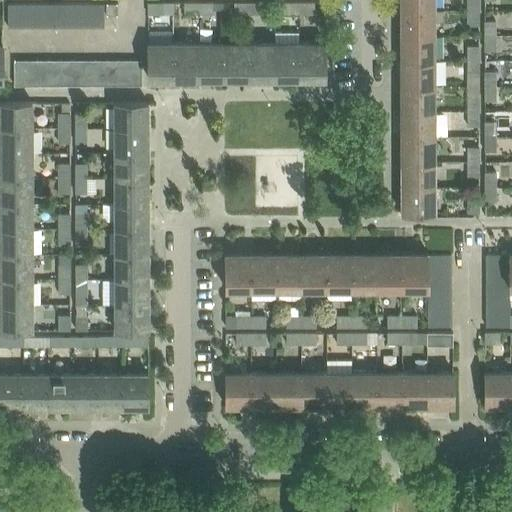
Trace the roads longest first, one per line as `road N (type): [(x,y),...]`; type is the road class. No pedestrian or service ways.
road 1 (tertiary): [(178,450),(511,449)]
road 2 (residential): [(178,450),(185,222)]
